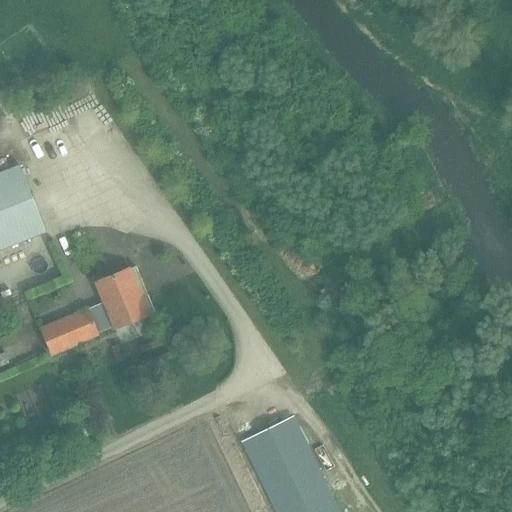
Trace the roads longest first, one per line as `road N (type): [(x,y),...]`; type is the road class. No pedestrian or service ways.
road 1 (unclassified): [(0,500),(212,400)]
road 2 (track): [(372,511),(273,371)]
